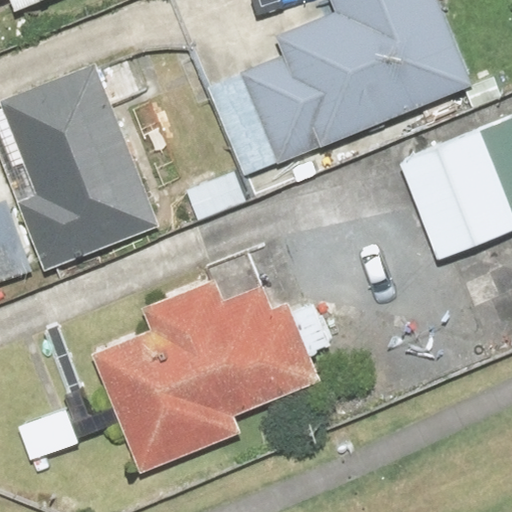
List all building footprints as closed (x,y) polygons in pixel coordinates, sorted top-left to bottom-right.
[(310,49),(233,80),(265,159),(483,73),(454,0),(340,0),(344,8),(301,25),(310,49)] [(110,59),(0,106),(0,125),(59,261),(176,210),(110,59)] [(511,118),(416,153),(450,244),(511,221),(511,118)] [(43,266),(16,186),(0,191),(0,257),(7,278),(43,266)] [(160,320),(98,346),(149,470),(259,425),(250,405),(338,369),(308,297),(291,304),(282,282),(244,298),(232,267),(152,300),(160,320)]
